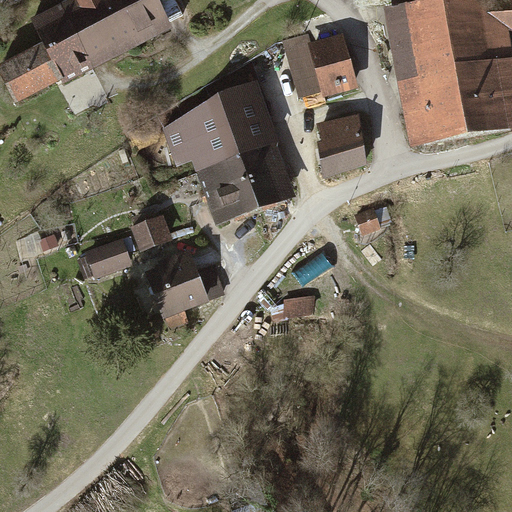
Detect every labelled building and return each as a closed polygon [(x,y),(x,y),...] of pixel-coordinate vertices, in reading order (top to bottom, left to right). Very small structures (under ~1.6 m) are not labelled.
[(57,90),(164,34),(145,0),(66,0),(68,3),(23,27),(34,48),(0,65),(0,97),(6,108),(53,84),(57,90)] [(468,0),(380,13),(401,155),(505,140),(503,133),(511,131),(511,62),(507,64),(504,37),(511,36),(511,15),(501,17),(498,0),(468,0)] [(319,105),(356,94),(340,40),(311,49),(307,35),(276,44),(295,104),(317,97),(319,105)] [(255,214),(265,245),(291,216),(251,87),(206,101),(158,134),(170,173),(187,168),(206,229),(255,214)] [(81,97),(68,104),(74,116),(87,109),(81,97)] [(322,182),(367,166),(358,115),(316,126),(322,182)] [(374,209),(354,215),(362,237),(381,231),(380,226),(392,222),(387,208),(375,212),(374,209)] [(131,228),(140,253),(172,241),(164,217),(158,219),(155,211),(131,219),(134,227),(131,228)] [(82,256),(91,283),(127,272),(118,244),(82,256)] [(138,278),(154,325),(160,323),(163,333),(186,326),(183,315),(223,302),(211,268),(190,275),(183,253),(153,263),(156,272),(138,278)] [(268,300),(278,329),(311,318),(302,289),(268,300)]
